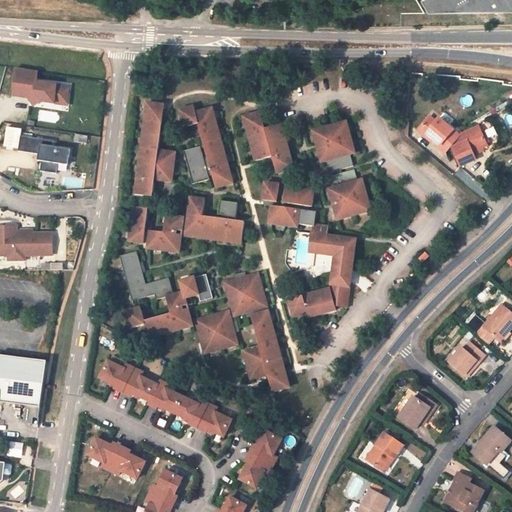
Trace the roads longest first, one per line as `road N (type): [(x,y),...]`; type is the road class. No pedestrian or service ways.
road 1 (secondary): [(124,46),(511,61)]
road 2 (secondary): [(511,210),(415,302),(338,405),(287,511)]
road 3 (residential): [(124,46),(72,400)]
road 4 (secondary): [(511,37),(211,32)]
road 5 (secondary): [(211,32),(0,22)]
road 6 (residential): [(196,511),(209,480),(197,457),(72,400)]
road 7 (secondary): [(303,511),(352,409),(399,348)]
road 8 (secondary): [(399,348),(511,230)]
road 9 (secondary): [(0,31),(124,46)]
